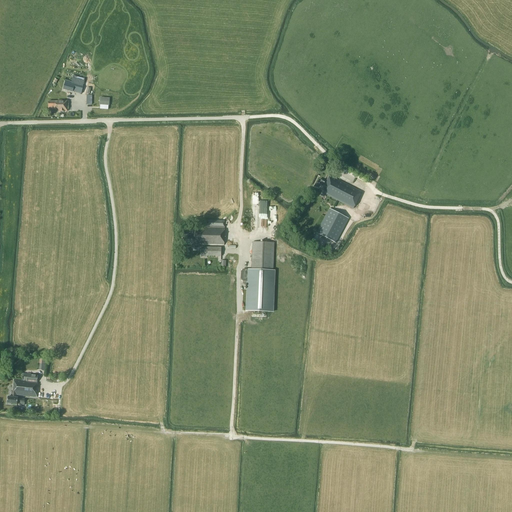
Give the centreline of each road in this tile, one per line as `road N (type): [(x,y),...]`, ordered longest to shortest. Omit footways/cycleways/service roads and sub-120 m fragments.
road 1 (unclassified): [(0,123),(243,117)]
road 2 (track): [(232,436),(81,426)]
